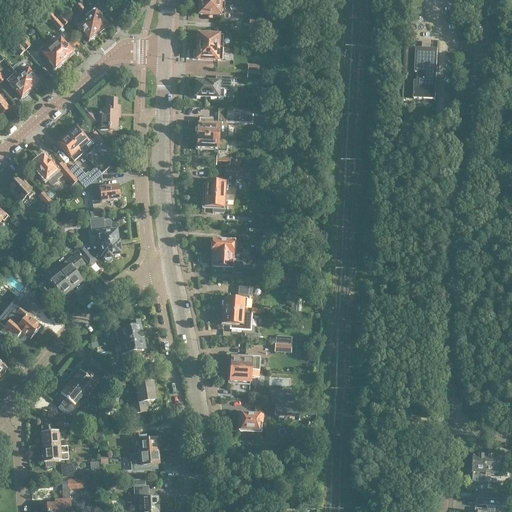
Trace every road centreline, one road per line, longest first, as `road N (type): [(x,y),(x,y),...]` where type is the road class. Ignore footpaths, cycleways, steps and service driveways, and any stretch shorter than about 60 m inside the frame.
road 1 (tertiary): [(444,420),(460,173),(495,0)]
road 2 (tertiary): [(205,511),(196,389),(168,260)]
road 3 (residential): [(154,267),(187,511)]
road 4 (residential): [(1,416),(63,336),(114,287),(154,267)]
road 5 (residential): [(162,102),(144,118),(154,267)]
road 6 (tertiary): [(0,151),(109,59),(134,51)]
road 7 (tertiary): [(168,260),(162,102)]
